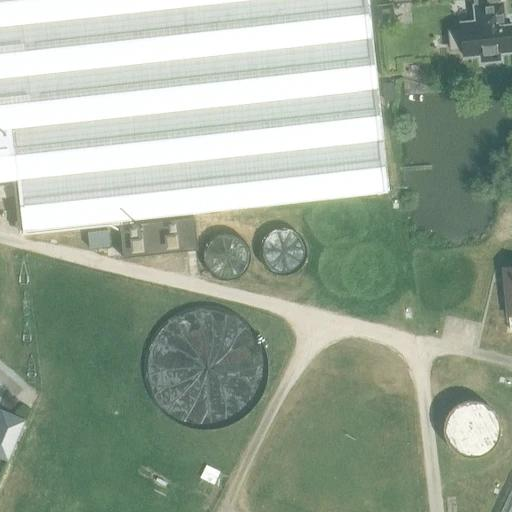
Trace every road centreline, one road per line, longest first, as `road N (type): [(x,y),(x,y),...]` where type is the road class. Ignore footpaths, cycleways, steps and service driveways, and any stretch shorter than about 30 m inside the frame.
road 1 (unclassified): [(318,317),(0,236)]
road 2 (unclassified): [(223,511),(318,317)]
road 3 (unclassified): [(415,339),(436,511)]
